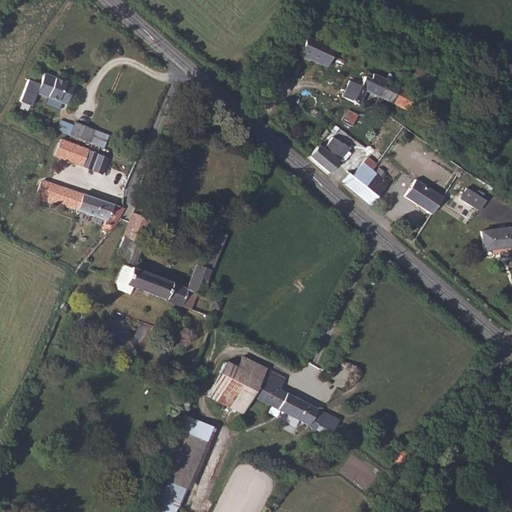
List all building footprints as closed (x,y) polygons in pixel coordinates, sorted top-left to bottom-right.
[(308,34),(299,53),(326,66),(335,47),(308,34)] [(430,73),(403,62),(399,70),(419,79),(418,84),(426,87),(430,73)] [(62,103),(71,85),(61,80),(56,79),(53,76),(42,72),(33,92),(51,97),(62,103)] [(367,94),(377,98),(386,82),(374,75),(371,78),(366,75),(361,85),(350,80),(342,97),(361,107),(367,94)] [(399,81),(389,76),(386,82),(377,98),(405,111),(413,95),(397,86),(399,81)] [(339,122),(349,128),(356,116),(346,111),(339,122)] [(58,122),(54,130),(68,135),(71,128),(58,122)] [(68,135),(86,142),(91,130),(73,122),(71,128),(68,135)] [(318,166),(327,174),(346,149),(331,138),(322,149),(317,145),(308,157),(318,166)] [(58,139),(51,155),(100,174),(107,158),(58,139)] [(362,187),(373,173),(362,164),(350,177),(362,187)] [(386,185),(373,173),(362,187),(350,177),(346,174),(340,182),(368,207),(386,185)] [(101,229),(109,231),(122,208),(44,180),(38,182),(33,197),(49,203),(52,201),(103,219),(101,229)] [(400,199),(426,217),(436,201),(437,200),(412,183),(400,199)] [(480,203),(462,191),(456,201),(474,213),(480,203)] [(130,213),(121,236),(140,242),(149,220),(130,213)] [(208,227),(184,290),(199,296),(200,294),(218,247),(225,234),(208,227)] [(511,250),(511,249),(509,231),(479,235),(481,254),(511,250)] [(121,236),(114,253),(134,259),(140,242),(121,236)] [(114,253),(105,276),(179,305),(184,290),(131,267),(134,259),(114,253)] [(210,306),(217,309),(219,303),(211,300),(210,306)] [(205,395),(229,408),(254,363),(241,356),(234,367),(223,362),(205,395)] [(254,363),(229,408),(240,413),(246,403),(250,396),(314,428),(316,426),(330,433),(336,422),(321,414),(319,416),(314,412),(315,408),(278,389),(283,377),(254,363)] [(246,403),(240,413),(256,422),(261,412),(246,403)] [(162,465),(171,468),(155,511),(177,511),(209,423),(180,413),(162,465)] [(397,463),(405,451),(399,446),(390,459),(397,463)]
